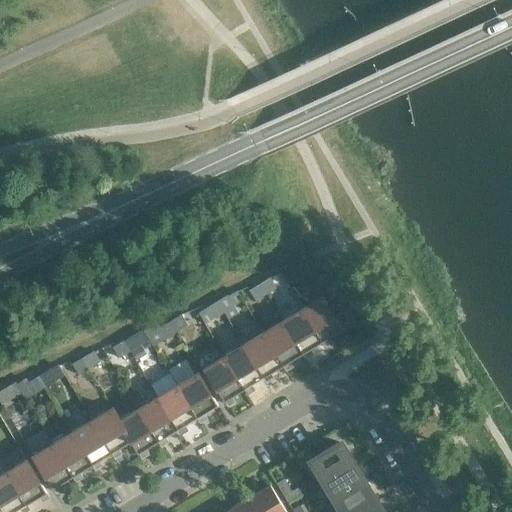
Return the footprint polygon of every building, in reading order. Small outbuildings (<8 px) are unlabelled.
[(299,279),(292,268),(281,275),(287,285),(299,279)] [(277,288),(270,277),(260,284),(266,294),(277,288)] [(266,294),(260,284),(249,290),(255,301),(266,294)] [(231,301),(228,295),(217,301),(223,312),(234,306),(231,301)] [(300,307),(302,309),(303,309),(322,342),(324,345),(331,341),(329,338),(343,329),(344,328),(345,327),(346,326),(346,325),(346,324),(346,322),(346,321),(345,320),(344,319),(343,318),(341,317),(340,317),(338,317),(337,317),(336,318),(323,296),(322,297),(313,303),(312,301),(302,307),(302,306),(300,307)] [(223,312),(217,301),(206,308),(212,318),(223,312)] [(303,309),(302,309),(293,315),(292,313),(282,319),(282,318),(281,319),(282,321),(283,321),(303,354),(302,354),(304,357),(312,353),(310,349),(322,342),(303,309)] [(188,325),(181,314),(171,321),(177,331),(188,325)] [(177,331),(171,321),(160,327),(166,338),(177,331)] [(283,321),(282,321),(274,327),(273,325),(263,331),(263,330),(261,331),(263,333),(264,333),(284,365),(283,366),(285,369),(292,364),(290,361),(302,354),(303,354),(283,321)] [(264,333),(263,333),(254,338),(253,337),(244,343),(243,342),(242,343),(243,345),(244,345),(264,377),(263,378),(265,381),(273,376),(271,373),(283,366),(284,365),(264,333)] [(140,345),(134,334),(123,341),(129,351),(140,345)] [(129,351),(123,341),(112,347),(119,358),(129,351)] [(244,345),(243,345),(235,350),(234,349),(224,354),(223,354),(224,357),(225,356),(245,389),(244,390),(246,393),(253,388),(251,385),(263,378),(264,377),(244,345)] [(100,362),(93,351),(83,358),(89,368),(100,362)] [(225,356),(224,357),(215,362),(214,360),(205,366),(204,366),(203,366),(203,367),(224,402),(224,401),(226,404),(234,400),(232,397),(244,390),(245,389),(225,356)] [(89,368),(83,358),(72,364),(78,375),(89,368)] [(55,380),(49,370),(38,376),(44,387),(55,380)] [(176,383),(177,385),(178,385),(198,418),(197,418),(199,421),(206,417),(204,414),(218,405),(198,373),(188,379),(187,377),(177,383),(177,382),(176,383)] [(44,387),(38,376),(27,383),(34,393),(44,387)] [(178,385),(177,385),(169,391),(167,389),(158,395),(157,394),(156,395),(158,397),(178,430),(177,430),(179,433),(187,428),(185,425),(197,418),(198,418),(178,385)] [(13,398),(6,387),(0,391),(0,401),(2,405),(13,398)] [(158,397),(149,403),(148,401),(138,407),(138,406),(137,407),(138,409),(139,409),(159,441),(158,442),(160,445),(167,440),(165,437),(177,430),(178,430),(158,397)] [(90,418),(92,420),(112,453),(113,456),(121,452),(119,449),(131,442),(132,441),(118,418),(119,418),(113,408),(103,414),(101,412),(92,418),(91,417),(90,418)] [(139,409),(138,409),(130,414),(128,412),(119,418),(118,418),(132,441),(131,442),(138,454),(140,457),(148,452),(146,449),(158,442),(159,441),(139,409)] [(92,420),(83,426),(82,424),(72,430),(72,429),(71,430),(72,432),(73,432),(93,465),(92,465),(94,468),(101,464),(100,460),(112,453),(92,420)] [(65,436),(56,421),(43,428),(53,444),(73,476),(73,477),(74,480),(82,475),(80,472),(92,465),(93,465),(73,432),(72,432),(65,436)] [(53,444),(43,428),(24,440),(55,492),(62,487),(61,484),(73,477),(73,476),(53,444)] [(317,472),(323,481),(354,463),(348,453),(341,443),(311,461),(318,472),(317,472)] [(18,466),(7,472),(6,472),(26,505),(27,505),(39,497),(41,500),(48,496),(47,493),(27,460),(26,458),(17,464),(18,466)] [(360,472),(354,463),(323,481),(329,491),(335,501),(365,482),(359,472),(360,472)] [(0,505),(4,511),(14,511),(20,509),(21,511),(29,508),(27,505),(26,505),(6,472),(7,472),(6,469),(5,470),(5,471),(0,473),(0,505)] [(284,479),(276,483),(284,496),(292,492),(284,479)] [(371,492),(365,482),(335,501),(329,505),(332,511),(360,511),(378,502),(372,492),(371,492)] [(286,511),(271,485),(269,486),(270,486),(261,492),(260,490),(250,496),(249,495),(248,496),(250,499),(250,498),(258,511),(286,511)] [(258,511),(250,498),(250,499),(241,504),(240,502),(230,508),(230,507),(229,508),(230,510),(231,510),(232,511),(258,511)] [(383,511),(378,502),(360,511),(383,511)]
